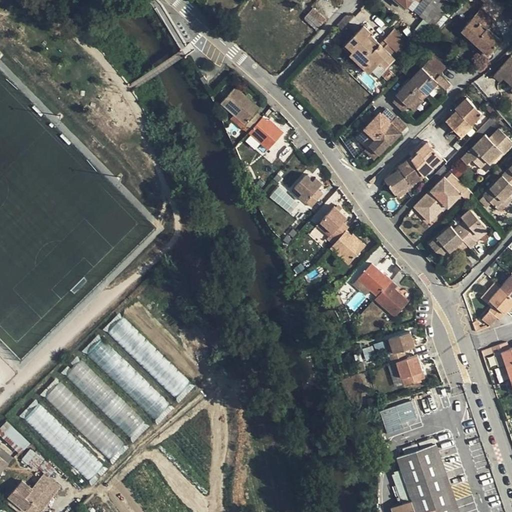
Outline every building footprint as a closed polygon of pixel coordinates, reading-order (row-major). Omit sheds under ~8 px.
[(394,0),(407,9),(414,0),(415,0),(419,3),(421,0),(394,0)] [(448,0),(426,0),(431,4),(421,16),(436,28),(454,5),(448,0)] [(483,10),(464,31),(490,55),(503,42),(490,30),(496,23),(483,10)] [(314,16),(309,21),(316,29),(322,23),(314,16)] [(347,17),(340,25),(344,29),(355,18),(347,17)] [(351,54),(372,74),(382,63),(387,68),(410,44),(395,30),(381,45),(370,35),(372,33),(365,26),(356,36),(349,29),(341,38),(354,51),(351,54)] [(511,58),(496,77),(503,83),(506,80),(511,85),(511,58)] [(399,97),(394,103),(405,113),(410,107),(414,112),(425,101),(424,100),(428,95),(434,100),(445,89),(447,91),(453,85),(442,75),(441,76),(428,63),(397,95),(399,97)] [(389,70),(383,76),(390,83),(396,77),(389,70)] [(253,133),(247,140),(257,149),(263,142),(271,149),(286,132),(272,119),(270,121),(265,116),(264,117),(259,112),(262,109),(237,87),(223,103),(253,130),(251,132),(253,133)] [(459,111),(449,121),(464,137),(475,126),(474,125),(485,114),(469,98),(458,109),(459,111)] [(367,148),(365,151),(375,160),(390,144),(392,145),(408,129),(389,111),(384,116),(381,113),(357,138),(367,148)] [(511,138),(498,125),(464,158),(469,164),(474,159),(482,168),(489,161),(492,164),(504,152),(506,153),(511,147),(511,138)] [(402,169),(387,180),(401,199),(416,188),(413,184),(426,176),(445,156),(430,141),(420,151),(421,153),(415,160),(413,157),(400,166),(402,169)] [(273,150),(262,161),(268,167),(279,156),(273,150)] [(511,167),(484,194),(500,211),(511,199),(511,197),(510,195),(511,192),(511,167)] [(308,176),(294,191),(314,209),(326,196),(320,191),(325,185),(318,179),(315,183),(312,180),(312,178),(312,177),(311,176),(309,175),(308,176)] [(447,175),(417,205),(426,215),(430,210),(437,216),(449,204),(451,206),(465,192),(447,175)] [(351,227),(345,222),(349,218),(336,207),(323,222),(341,238),(332,248),(351,264),(368,245),(355,233),(354,235),(348,230),(351,227)] [(452,226),(432,245),(449,263),(468,244),(472,247),(478,241),(477,240),(490,228),(470,208),(462,216),(466,219),(455,230),(452,226)] [(373,264),(360,279),(379,296),(376,299),(396,316),(410,301),(396,289),(397,287),(392,282),(393,280),(388,275),(387,276),(373,264)] [(511,274),(490,299),(495,304),(483,318),(491,325),(498,317),(501,320),(511,306),(511,274)] [(94,485),(200,384),(122,308),(20,413),(94,485)] [(375,345),(379,356),(389,353),(393,364),(398,362),(406,385),(426,378),(419,356),(408,359),(405,350),(415,347),(410,332),(385,341),(386,342),(375,345)] [(508,343),(493,348),(495,354),(502,352),(511,381),(511,348),(510,349),(508,343)] [(373,350),(365,353),(368,361),(375,359),(373,350)] [(411,402),(380,412),(387,435),(402,430),(401,424),(417,418),(411,402)] [(3,426),(0,429),(0,441),(18,456),(27,446),(3,426)] [(459,511),(437,444),(399,457),(404,472),(394,475),(404,504),(393,507),(394,511),(459,511)] [(0,453),(0,462),(5,467),(10,462),(0,453)] [(22,463),(28,468),(36,457),(29,453),(22,463)] [(45,473),(37,483),(53,496),(61,486),(45,473)] [(22,481),(9,496),(27,510),(34,502),(26,496),(32,489),(22,481)] [(42,509),(53,496),(37,483),(32,489),(26,496),(34,502),(27,510),(30,511),(37,511),(41,508),(42,509)] [(30,511),(27,510),(9,496),(5,501),(19,511),(30,511)]
